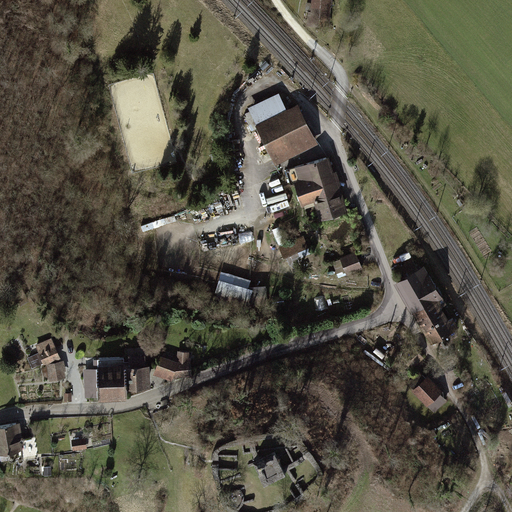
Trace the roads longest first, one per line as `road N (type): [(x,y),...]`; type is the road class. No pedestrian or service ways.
road 1 (track): [(343,75),(333,135),(399,312),(479,437),(484,474)]
road 2 (residential): [(0,416),(127,404),(259,353),(399,312)]
road 3 (track): [(511,304),(343,75)]
